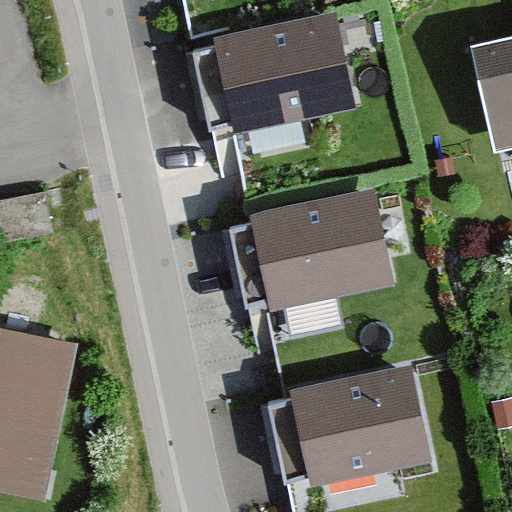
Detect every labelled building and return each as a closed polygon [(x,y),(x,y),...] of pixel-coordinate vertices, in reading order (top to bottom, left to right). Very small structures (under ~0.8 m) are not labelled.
[(349,99),(329,20),(222,47),(241,126),(349,99)] [(511,150),(511,41),(478,51),(506,152),(511,150)] [(380,276),(359,191),(256,217),(277,301),(380,276)] [(69,351),(0,337),(0,492),(38,500),(69,351)] [(403,374),(299,397),(317,479),(422,456),(403,374)]
